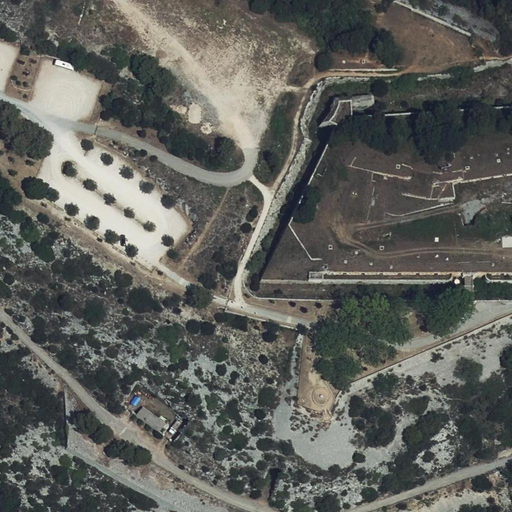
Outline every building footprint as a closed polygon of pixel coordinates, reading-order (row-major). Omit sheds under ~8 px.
[(324,122),(331,122),(340,103),(353,104),(353,110),(358,107),(376,105),(373,96),(335,97),(324,122)] [(295,227),(314,259),(310,281),(461,280),(472,280),(511,279),(511,105),(356,119),(353,110),(353,104),(340,103),(331,122),(341,128),(295,227)] [(314,259),(295,227),(292,227),(260,280),(310,281),(314,259)] [(472,280),(461,280),(461,300),(472,300),(472,280)] [(145,405),(137,414),(160,433),(168,424),(145,405)]
